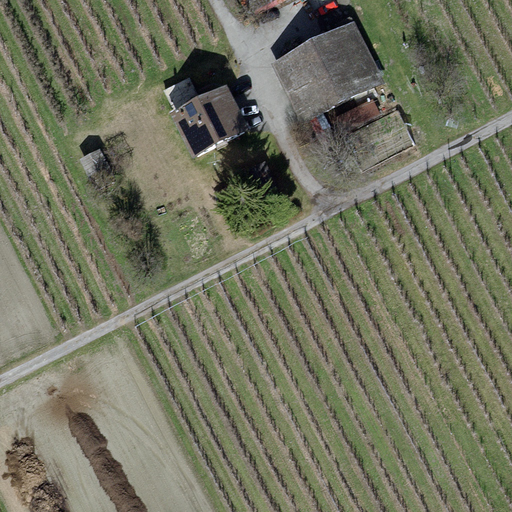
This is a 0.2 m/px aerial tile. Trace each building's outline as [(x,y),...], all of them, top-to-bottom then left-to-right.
[(357,27),(273,68),(304,132),(388,91),(357,27)] [(177,120),(199,164),(253,136),(231,93),(177,120)] [(413,148),(397,114),(383,121),(375,105),(338,122),(347,140),(336,145),(351,177),(413,148)] [(103,154),(81,164),(91,185),(113,175),(103,154)] [(148,191),(139,172),(121,180),(130,199),(148,191)]
